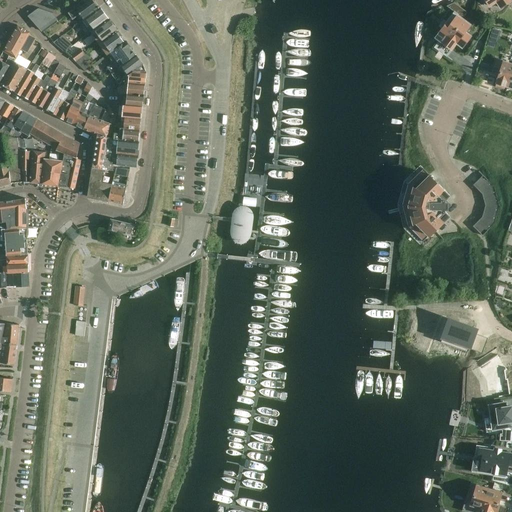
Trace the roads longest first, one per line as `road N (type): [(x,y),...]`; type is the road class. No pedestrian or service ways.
road 1 (residential): [(199,20),(220,77),(206,219),(188,252),(106,290),(99,302),(79,511)]
road 2 (residential): [(80,208),(131,214),(140,203),(155,62),(110,0)]
road 3 (residential): [(7,511),(33,312)]
road 4 (residential): [(461,217),(463,193),(432,138),(449,97),(460,92),(511,110)]
road 5 (residential): [(0,93),(87,141),(80,208)]
